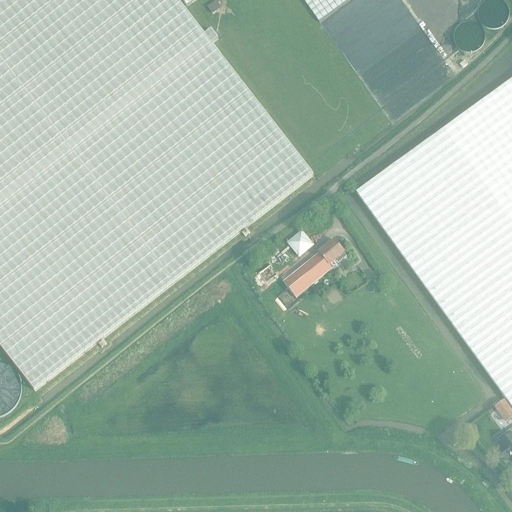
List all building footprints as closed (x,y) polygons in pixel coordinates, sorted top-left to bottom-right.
[(0,0),(0,346),(35,391),(313,175),(212,46),(219,40),(211,31),(205,36),(184,10),(176,0),(0,0)] [(303,0),(319,22),(349,0),(303,0)] [(511,408),(511,79),(356,193),(511,408)] [(347,257),(344,254),(345,254),(334,241),(283,283),(296,298),(332,269),(329,266),(337,260),(340,263),(347,257)] [(266,284),(277,276),(270,266),(259,274),(266,284)] [(494,409),(505,424),(511,418),(511,411),(505,401),(494,409)] [(509,459),(511,462),(511,434),(499,444),(502,449),(499,452),(506,461),(509,459)]
